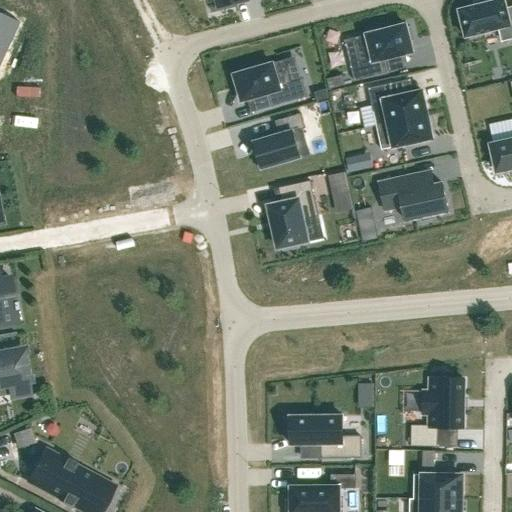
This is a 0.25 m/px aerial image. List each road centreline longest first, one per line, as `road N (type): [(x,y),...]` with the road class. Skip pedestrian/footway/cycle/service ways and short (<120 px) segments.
road 1 (unclassified): [(233,324),(511,299)]
road 2 (residential): [(511,199),(481,206),(430,0)]
road 3 (residential): [(169,52),(378,0)]
road 4 (residential): [(211,207),(0,248)]
road 5 (residential): [(233,324),(239,511)]
road 6 (residential): [(169,52),(211,207)]
road 7 (residential): [(494,511),(498,373),(511,371)]
